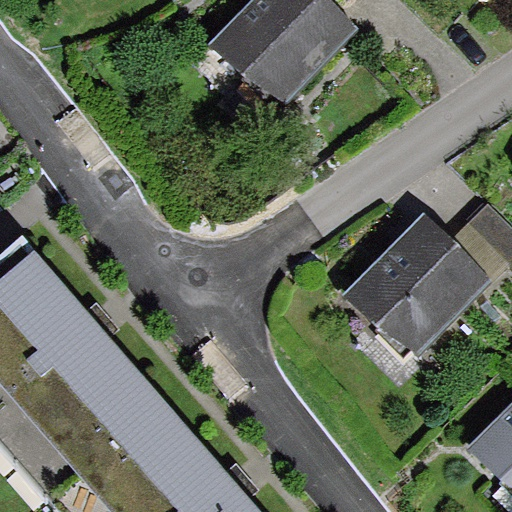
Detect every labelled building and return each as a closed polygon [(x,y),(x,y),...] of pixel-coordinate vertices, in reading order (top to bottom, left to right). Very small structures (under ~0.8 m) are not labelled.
[(360,36),(321,0),(265,0),(217,52),(285,116),(360,36)] [(511,232),(491,210),(452,247),(491,286),(510,268),(511,270),(511,232)] [(412,367),(491,286),(452,247),(425,222),(346,304),(412,367)] [(28,253),(0,277),(0,455),(43,507),(159,408),(28,253)] [(248,511),(159,408),(43,507),(46,511),(248,511)] [(511,409),(470,449),(511,493),(511,409)]
